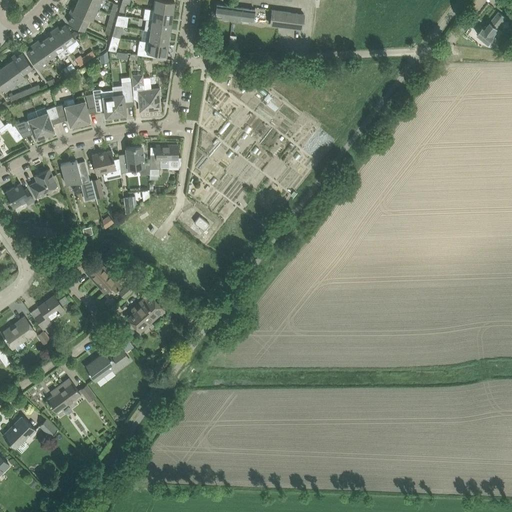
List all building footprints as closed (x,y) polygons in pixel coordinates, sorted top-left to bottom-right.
[(88,18),(92,20),(97,8),(78,0),(74,8),(72,7),(70,11),(88,18)] [(77,0),(78,0),(97,8),(100,0),(77,0)] [(174,1),(166,0),(154,0),(153,9),(173,12),(174,1)] [(216,5),(215,16),(253,21),(255,10),(216,5)] [(145,19),(171,23),(173,12),(153,9),(144,8),(143,19),(145,19)] [(304,13),(272,9),(269,25),(302,29),(304,13)] [(68,22),(77,26),(84,29),(88,18),(70,11),(68,15),(71,16),(68,22)] [(495,30),(497,28),(506,17),(498,12),(487,27),(485,25),(477,34),(489,43),(490,42),(493,44),(497,39),(494,36),(497,32),(495,30)] [(144,30),(150,30),(150,31),(170,34),(171,23),(145,19),(144,30)] [(79,43),(71,32),(66,24),(59,29),(58,26),(54,29),(70,52),(74,49),(76,46),(79,43)] [(46,38),(56,52),(60,49),(65,55),(69,52),(70,52),(54,29),(50,32),(52,34),(46,38)] [(150,31),(148,41),(168,44),(170,34),(150,31)] [(35,43),(46,59),(56,52),(46,38),(40,42),(38,40),(35,43)] [(166,59),(168,44),(148,41),(139,40),(137,54),(166,59)] [(26,52),(32,60),(39,70),(49,64),(46,59),(35,43),(31,46),(32,48),(26,52)] [(117,45),(110,43),(108,50),(116,51),(117,45)] [(92,50),(82,57),(80,54),(75,58),(80,65),(85,62),(95,55),(92,50)] [(15,54),(11,57),(23,73),(32,66),(28,60),(22,52),(16,56),(15,54)] [(10,61),(2,66),(14,83),(25,76),(23,73),(11,57),(8,59),(10,61)] [(66,67),(72,74),(77,71),(74,67),(75,67),(72,62),(66,67)] [(2,66),(0,68),(0,84),(2,87),(4,90),(14,83),(2,66)] [(63,69),(66,73),(64,74),(66,78),(72,74),(66,67),(63,69)] [(151,90),(144,91),(143,74),(132,75),(134,94),(139,93),(140,110),(159,109),(158,96),(160,96),(160,88),(151,88),(151,90)] [(120,115),(126,114),(125,107),(133,106),(130,81),(121,82),(121,84),(112,86),(112,90),(116,115),(120,114),(120,115)] [(116,115),(112,90),(103,91),(100,89),(93,90),(93,93),(95,106),(96,111),(105,110),(106,117),(111,116),(111,115),(116,115)] [(90,113),(96,111),(95,106),(93,93),(86,95),(90,113)] [(80,122),(75,104),(74,104),(73,98),(64,100),(64,103),(55,105),(60,121),(68,119),(70,125),(75,124),(75,123),(80,122)] [(79,103),(75,104),(80,122),(84,121),(84,122),(90,121),(85,101),(79,102),(79,103)] [(38,116),(45,134),(49,133),(54,131),(52,124),(60,121),(55,105),(45,109),(47,112),(42,114),(38,116)] [(28,119),(19,122),(18,119),(13,121),(14,124),(17,129),(23,137),(33,133),(35,138),(41,136),(40,136),(45,134),(38,116),(37,116),(35,110),(27,113),(26,115),(28,119)] [(12,123),(7,128),(17,141),(22,137),(12,123)] [(150,154),(150,163),(150,175),(158,175),(159,168),(160,168),(160,159),(168,159),(168,166),(179,166),(181,157),(178,157),(177,144),(156,144),(156,154),(150,154)] [(121,172),(132,171),(139,170),(140,174),(149,173),(149,175),(150,175),(150,163),(144,163),(144,158),(145,158),(144,153),(143,153),(142,146),(135,147),(135,146),(125,147),(126,153),(118,154),(121,172)] [(92,154),(94,164),(96,174),(116,169),(113,160),(111,150),(92,154)] [(61,164),(63,174),(66,184),(81,180),(82,182),(90,180),(84,161),(77,162),(77,160),(61,164)] [(36,197),(44,193),(43,191),(57,185),(50,168),(34,175),(37,181),(29,185),(36,197)] [(92,180),(96,197),(103,195),(99,178),(92,180)] [(27,188),(24,190),(20,183),(5,192),(13,207),(26,200),(28,203),(34,200),(27,188)] [(123,197),(125,213),(136,205),(135,195),(123,197)] [(108,215),(101,220),(104,226),(112,221),(108,215)] [(209,223),(199,216),(194,222),(204,230),(209,223)] [(33,226),(32,235),(57,237),(53,228),(33,226)] [(93,236),(91,227),(83,229),(85,238),(93,236)] [(111,286),(115,291),(121,285),(117,281),(121,277),(112,266),(107,271),(97,260),(89,267),(87,269),(100,284),(98,285),(104,292),(111,286)] [(140,331),(147,325),(164,309),(150,293),(155,289),(147,279),(137,288),(145,297),(140,302),(142,305),(128,318),(140,331)] [(120,294),(124,299),(133,290),(129,286),(120,294)] [(35,317),(42,328),(50,322),(48,319),(63,308),(62,306),(69,301),(65,295),(58,300),(54,295),(44,302),(45,303),(39,307),(42,312),(35,317)] [(203,315),(189,303),(179,314),(193,326),(203,315)] [(12,348),(14,346),(17,350),(25,344),(22,341),(35,331),(24,316),(18,320),(20,322),(3,334),(12,348)] [(49,339),(43,330),(37,334),(43,343),(49,339)] [(0,357),(5,365),(12,360),(1,345),(0,345),(0,357)] [(130,360),(128,358),(122,350),(112,358),(106,350),(96,358),(97,359),(86,367),(95,380),(112,368),(115,371),(130,360)] [(168,361),(164,359),(159,366),(163,368),(168,361)] [(46,400),(52,408),(55,412),(80,393),(69,378),(51,391),(51,392),(53,391),(55,394),(46,400)] [(80,388),(89,400),(95,396),(86,384),(80,388)] [(4,437),(11,444),(15,448),(29,434),(30,435),(36,429),(29,422),(22,415),(14,423),(16,424),(4,437)] [(57,429),(45,418),(39,424),(50,435),(57,429)] [(0,472),(8,464),(0,455),(0,472)] [(38,482),(33,477),(27,483),(33,488),(38,482)]
